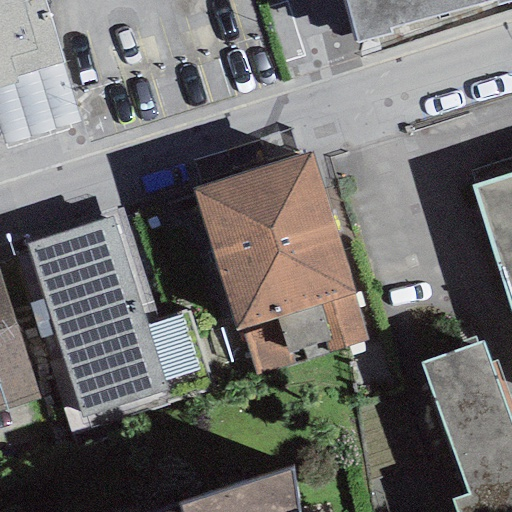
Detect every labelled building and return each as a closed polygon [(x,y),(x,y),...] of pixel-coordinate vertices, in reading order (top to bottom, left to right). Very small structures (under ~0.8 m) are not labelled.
[(43,0),(0,0),(0,86),(15,83),(16,76),(60,61),(43,0)] [(511,0),(346,0),(344,1),(356,47),(390,38),(388,32),(495,4),(496,10),(511,5),(511,0)] [(311,151),(192,188),(237,331),(241,330),(255,374),(363,341),(349,295),(355,293),(311,151)] [(511,175),(471,189),(511,318),(511,175)] [(112,218),(25,245),(42,300),(29,304),(40,338),(54,334),(81,418),(167,391),(164,381),(146,326),(112,218)] [(0,412),(39,399),(0,277),(0,412)] [(179,316),(146,326),(164,381),(196,370),(179,316)] [(511,511),(511,429),(481,343),(421,365),(468,494),(451,500),(455,511),(511,511)] [(298,511),(292,470),(160,511),(298,511)]
